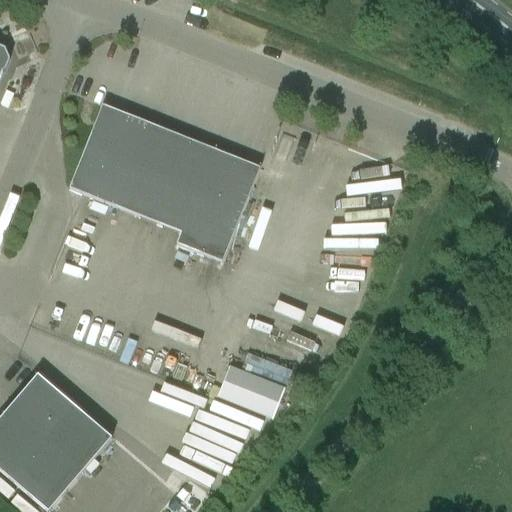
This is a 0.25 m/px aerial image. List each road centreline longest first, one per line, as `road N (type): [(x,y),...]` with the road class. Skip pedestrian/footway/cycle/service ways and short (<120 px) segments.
road 1 (unclassified): [(511,169),(92,3)]
road 2 (unclassified): [(511,257),(269,511)]
road 3 (unclassified): [(0,219),(92,3)]
